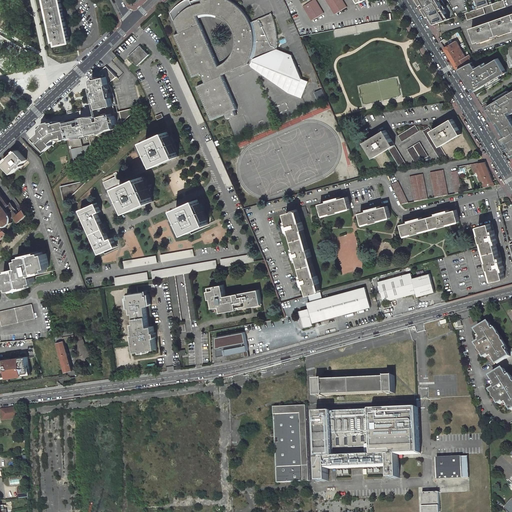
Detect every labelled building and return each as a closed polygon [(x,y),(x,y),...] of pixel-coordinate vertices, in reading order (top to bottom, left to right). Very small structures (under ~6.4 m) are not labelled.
[(45,0),(54,38),(54,41),(56,41),(57,45),(70,42),(60,0),(45,0)] [(171,13),(175,22),(179,16),(184,12),(189,8),(195,5),(202,4),(201,0),(196,0),(191,2),(190,0),(185,0),(183,2),(178,5),(174,9),(171,13)] [(179,16),(175,22),(179,32),(175,34),(193,77),(201,74),(205,83),(197,86),(212,120),(226,114),(227,119),(237,115),(235,110),(237,109),(223,75),(215,79),(211,70),(219,66),(197,15),(200,14),(204,13),(209,13),(213,14),(218,15),(222,17),(224,18),(227,21),(230,24),(233,28),(233,30),(235,35),(236,39),(235,44),(235,48),(233,51),(251,58),(254,59),(302,79),(292,55),(277,49),(278,44),(278,40),(278,35),(277,31),(276,27),(275,23),(274,18),(272,14),(251,23),(249,18),(246,14),(244,12),(240,7),(236,3),(233,2),(229,0),(201,0),(202,4),(195,5),(189,8),(184,12),(179,16)] [(324,13),(315,0),(313,0),(303,6),(312,20),(324,13)] [(347,7),(342,0),(326,0),(335,14),(347,7)] [(418,0),(419,1),(421,5),(424,4),(426,6),(423,8),(428,17),(430,15),(435,24),(439,23),(447,20),(443,12),(445,10),(438,0),(418,0)] [(494,11),(506,6),(503,0),(492,4),(494,11)] [(468,20),(485,14),(483,7),(481,8),(466,13),(468,20)] [(511,14),(472,28),(477,42),(511,30),(511,14)] [(378,22),(333,30),(335,37),(379,29),(378,22)] [(466,57),(457,41),(445,48),(458,70),(459,69),(468,64),(473,62),(471,57),(470,55),(466,57)] [(149,54),(140,45),(128,56),(137,66),(138,65),(139,64),(149,54)] [(223,75),(248,64),(251,58),(233,51),(233,52),(231,56),(228,60),(225,63),(223,64),(219,66),(211,70),(215,79),(223,75)] [(459,69),(472,90),(474,88),(476,91),(486,84),(488,87),(501,78),(500,76),(506,72),(498,58),(489,64),(485,66),(483,64),(477,68),(473,62),(468,64),(459,69)] [(302,79),(254,59),(251,64),(252,67),(290,93),(303,98),(310,81),(302,79)] [(172,64),(198,124),(205,121),(178,61),(172,64)] [(101,136),(106,135),(106,137),(109,136),(120,126),(121,124),(121,123),(121,122),(121,121),(120,121),(120,120),(119,120),(118,119),(117,113),(115,113),(113,107),(115,106),(114,106),(117,105),(116,97),(112,98),(111,97),(107,98),(107,95),(113,94),(112,91),(113,90),(112,87),(110,84),(117,77),(108,67),(93,80),(96,91),(94,92),(94,97),(94,98),(98,98),(99,101),(97,102),(102,117),(98,118),(98,117),(91,116),(85,117),(81,118),(82,122),(78,123),(77,119),(75,119),(76,123),(70,125),(70,124),(67,125),(70,138),(76,167),(86,157),(80,132),(84,131),(85,136),(90,135),(91,140),(101,138),(101,136)] [(323,89),(315,92),(319,102),(327,98),(323,89)] [(489,105),(486,107),(488,109),(492,115),(489,117),(492,121),(494,120),(497,124),(499,127),(504,137),(501,139),(504,143),(507,148),(511,156),(511,118),(510,115),(511,113),(511,91),(510,93),(508,90),(495,99),(496,101),(489,105)] [(120,126),(136,111),(135,108),(117,113),(118,119),(119,120),(120,120),(120,121),(121,121),(121,122),(121,123),(121,124),(120,126)] [(458,127),(453,119),(432,131),(441,146),(462,134),(458,127)] [(48,127),(44,130),(43,129),(40,130),(41,132),(35,138),(46,150),(47,151),(53,145),(51,143),(56,139),(62,140),(66,139),(70,138),(67,125),(65,121),(55,123),(55,122),(51,122),(51,121),(46,122),(48,127)] [(419,131),(415,125),(398,136),(402,142),(419,131)] [(446,156),(429,127),(423,131),(440,160),(446,156)] [(395,145),(385,130),(370,139),(365,143),(374,157),(395,145)] [(178,156),(168,132),(146,142),(157,166),(166,162),(178,156)] [(94,151),(109,136),(106,137),(106,135),(101,136),(101,138),(91,140),(93,148),(94,151)] [(207,143),(227,188),(233,185),(224,164),(213,140),(207,143)] [(470,140),(462,145),(467,154),(476,148),(470,140)] [(419,142),(407,149),(416,164),(428,156),(419,142)] [(405,163),(395,146),(389,149),(399,167),(405,163)] [(27,160),(18,150),(13,155),(9,158),(4,164),(13,173),(18,169),(20,167),(21,168),(23,165),(23,164),(27,160)] [(480,183),(483,182),(485,187),(491,186),(495,185),(485,162),(478,163),(471,164),(472,167),(474,173),(477,172),(479,176),(478,176),(480,183)] [(430,172),(435,197),(448,195),(443,170),(430,172)] [(462,192),(458,170),(451,172),(455,193),(462,192)] [(106,189),(119,183),(120,186),(123,185),(117,172),(114,173),(116,177),(103,182),(106,189)] [(410,176),(415,201),(428,199),(423,174),(410,176)] [(153,201),(142,177),(130,183),(120,187),(131,211),(142,206),(153,201)] [(65,203),(79,189),(89,179),(71,184),(61,186),(65,203)] [(392,184),(401,204),(409,203),(398,181),(393,184),(392,184)] [(9,205),(0,192),(0,240),(0,241),(7,234),(0,227),(1,225),(3,225),(4,226),(5,226),(6,226),(7,226),(8,225),(9,225),(10,224),(11,223),(11,222),(12,221),(12,220),(12,219),(12,218),(16,218),(20,222),(28,215),(24,210),(20,214),(18,215),(16,212),(17,211),(11,203),(9,205)] [(350,205),(348,196),(340,198),(340,197),(327,200),(328,202),(320,204),(320,205),(323,215),(332,213),(332,214),(339,212),(339,211),(351,208),(350,205)] [(209,223),(198,199),(191,202),(176,209),(187,233),(190,232),(209,223)] [(93,233),(105,228),(98,212),(101,211),(98,203),(83,209),(82,209),(93,233)] [(391,217),(388,206),(380,208),(380,206),(367,209),(368,211),(360,213),(363,224),(371,222),(372,223),(379,221),(379,220),(391,217)] [(429,217),(432,228),(440,226),(441,227),(448,225),(448,223),(460,220),(460,219),(457,209),(449,211),(449,209),(436,213),(437,214),(429,217)] [(293,238),(304,235),(302,227),(303,227),(301,219),(300,219),(297,210),(286,213),(288,220),(286,221),(289,234),(291,233),(293,238)] [(432,228),(429,217),(422,219),(422,217),(409,220),(410,222),(402,224),(405,236),(413,233),(413,235),(421,233),(421,231),(432,228)] [(486,254),(498,251),(496,244),(498,243),(495,233),(493,234),(490,223),(479,226),(481,234),(480,234),(482,242),(483,242),(486,254)] [(105,228),(93,233),(101,253),(104,252),(117,246),(113,238),(110,239),(105,228)] [(301,267),(312,263),(310,255),(311,255),(309,247),(308,248),(304,235),(293,238),(296,248),(294,249),(297,261),(299,261),(301,267)] [(170,253),(161,255),(162,262),(195,257),(194,250),(170,253)] [(498,251),(486,254),(489,261),(487,262),(490,269),(491,269),(494,281),(505,278),(503,271),(505,270),(501,257),(500,258),(498,251)] [(7,274),(3,275),(7,288),(10,288),(10,290),(32,285),(32,283),(35,282),(34,278),(34,275),(36,274),(35,273),(47,270),(46,268),(49,267),(46,253),(43,254),(43,252),(42,252),(20,257),(21,259),(17,260),(18,264),(19,267),(17,268),(17,270),(14,271),(14,270),(6,272),(7,274)] [(254,261),(253,254),(220,260),(222,267),(254,261)] [(157,263),(156,256),(145,258),(132,260),(124,261),(125,268),(157,263)] [(216,260),(152,271),(153,279),(168,276),(175,275),(183,273),(190,272),(217,268),(216,260)] [(312,263),(301,267),(303,274),(302,275),(306,288),(307,288),(309,294),(321,291),(318,281),(319,281),(317,273),(315,274),(312,263)] [(149,279),(147,272),(115,278),(116,285),(149,279)] [(183,273),(191,321),(197,320),(190,272),(183,273)] [(413,278),(411,273),(379,282),(384,302),(414,293),(417,293),(418,297),(435,292),(432,279),(431,277),(430,273),(413,278)] [(168,276),(175,324),(176,323),(182,323),(175,275),(168,276)] [(222,310),(226,309),(226,310),(226,311),(235,310),(235,308),(246,306),(246,308),(249,307),(254,306),(261,305),(261,303),(262,303),(259,290),(231,295),(226,296),(224,284),(210,287),(212,299),(214,307),(216,307),(216,311),(222,310)] [(372,307),(366,286),(309,303),(310,309),(301,312),(306,328),(315,325),(314,323),(372,307)] [(149,327),(146,306),(150,305),(150,300),(148,300),(147,291),(130,294),(131,302),(129,302),(130,308),(133,307),(136,328),(134,329),(136,340),(134,340),(136,352),(141,351),(141,350),(152,349),(157,349),(154,326),(149,327)] [(32,304),(0,311),(0,315),(2,326),(35,318),(32,304)] [(481,341),(477,344),(485,358),(489,355),(491,357),(493,356),(498,364),(510,356),(505,348),(507,347),(496,329),(494,330),(489,322),(477,330),(482,338),(480,339),(481,341)] [(245,332),(217,337),(217,357),(243,351),(248,350),(245,332)] [(86,347),(84,340),(77,342),(78,349),(79,351),(81,359),(86,358),(91,357),(88,346),(86,347)] [(66,343),(65,341),(57,343),(65,372),(73,370),(66,343)] [(0,376),(7,376),(7,377),(22,375),(22,374),(29,373),(27,357),(0,360),(0,376)] [(496,388),(492,391),(500,404),(505,402),(506,404),(508,402),(511,408),(511,377),(511,376),(510,377),(505,369),(492,376),(497,385),(495,386),(496,388)] [(395,393),(395,376),(386,376),(386,378),(326,380),(324,380),(324,379),(316,379),(316,397),(325,396),(387,393),(387,394),(395,393)] [(20,417),(19,406),(1,409),(3,420),(10,419),(11,417),(14,416),(16,418),(20,417)] [(310,481),(307,406),(275,407),(278,482),(310,481)] [(418,408),(317,412),(319,481),(329,481),(328,468),(336,468),(390,466),(390,470),(390,472),(390,478),(400,478),(399,457),(399,455),(420,454),(418,408)] [(468,457),(437,458),(438,478),(438,479),(469,478),(468,457)] [(20,498),(29,497),(29,490),(25,490),(24,488),(18,488),(20,498)] [(418,492),(419,511),(442,511),(441,491),(418,492)]
